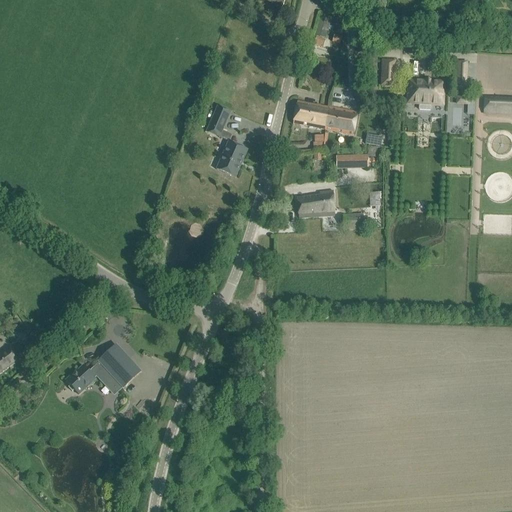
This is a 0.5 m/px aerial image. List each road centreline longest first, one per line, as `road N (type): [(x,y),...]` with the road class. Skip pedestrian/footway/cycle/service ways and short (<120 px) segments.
road 1 (unclassified): [(261,511),(260,269),(250,235)]
road 2 (unclassified): [(250,235),(308,0)]
road 3 (unknown): [(313,0),(373,26),(408,53),(479,60),(511,85)]
road 4 (unclassified): [(152,511),(174,423),(216,314)]
road 5 (unclassified): [(126,289),(0,402)]
road 6 (unclassified): [(0,212),(126,289)]
